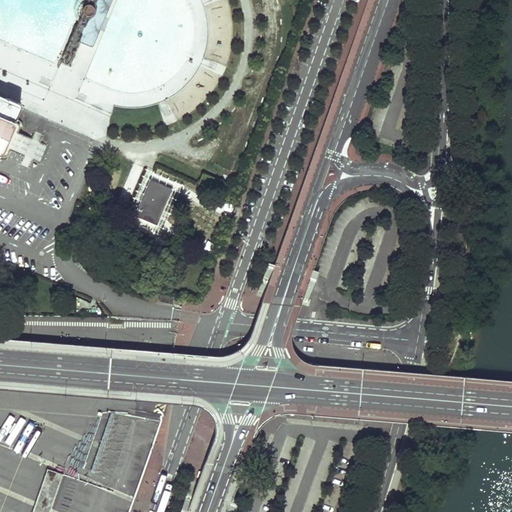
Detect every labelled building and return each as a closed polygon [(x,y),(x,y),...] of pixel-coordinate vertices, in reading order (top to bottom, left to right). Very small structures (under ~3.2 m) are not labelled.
[(95,0),(78,42),(88,47),(90,46),(110,0),(95,0)] [(0,153),(7,138),(13,125),(12,123),(11,123),(12,120),(13,120),(17,111),(18,109),(18,106),(19,104),(6,98),(5,99),(0,96),(0,153)] [(14,133),(5,159),(12,162),(29,167),(31,159),(40,162),(46,144),(14,133)] [(150,180),(135,215),(155,225),(171,190),(150,180)] [(115,412),(110,410),(90,470),(95,472),(115,412)] [(64,473),(45,466),(33,504),(29,511),(50,511),(51,511),(64,473)]
